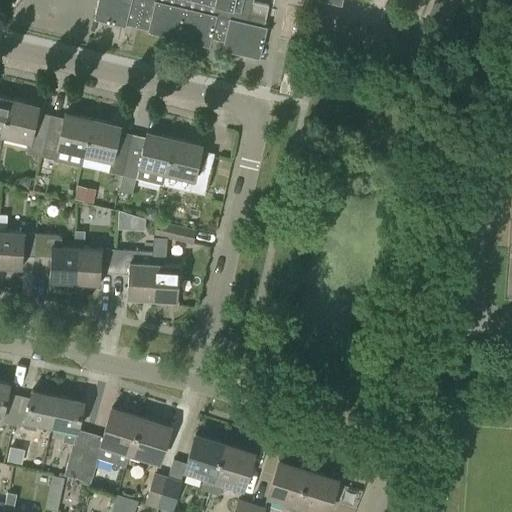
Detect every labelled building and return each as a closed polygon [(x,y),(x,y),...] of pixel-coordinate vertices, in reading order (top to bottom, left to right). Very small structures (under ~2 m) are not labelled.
[(266,26),(263,26),(268,5),(252,2),(252,0),(323,0),(341,4),(342,0),(97,0),(94,18),(125,26),(125,24),(148,29),(147,31),(209,46),(211,38),(224,41),(223,44),(222,49),(259,58),(266,26)] [(465,0),(432,0),(425,18),(419,32),(448,44),(465,0)] [(294,70),(285,68),(279,91),(289,93),(294,70)] [(3,134),(11,99),(0,96),(0,141),(2,134),(3,134)] [(41,155),(48,124),(34,120),(38,105),(11,99),(3,134),(29,141),(27,151),(41,155)] [(84,154),(92,118),(65,112),(62,127),(48,124),(41,155),(54,158),(57,147),(84,154)] [(122,175),(130,143),(116,140),(119,125),(92,118),(84,154),(111,160),(108,171),(122,175)] [(163,184),(174,138),(147,131),(143,146),(130,143),(122,175),(163,184)] [(174,138),(163,184),(204,194),(212,163),(197,159),(201,144),(174,138)] [(88,201),(91,189),(77,186),(74,198),(88,201)] [(156,209),(150,207),(145,210),(143,216),(153,219),(156,209)] [(35,256),(36,232),(6,230),(7,214),(0,213),(0,265),(23,267),(24,255),(35,256)] [(125,232),(126,216),(119,213),(117,232),(125,232)] [(192,243),(195,228),(157,220),(154,234),(192,243)] [(113,272),(115,249),(103,248),(83,247),(84,230),(75,230),(74,247),(77,247),(75,282),(101,283),(101,271),(113,272)] [(77,247),(74,247),(61,246),(61,238),(57,233),(36,232),(35,256),(49,257),(48,280),(75,282),(77,247)] [(154,263),(153,299),(178,300),(181,265),(162,264),(163,247),(152,247),(152,251),(151,263),(154,263)] [(151,263),(152,251),(129,249),(115,249),(113,272),(127,273),(126,297),(153,299),(154,263),(151,263)] [(13,423),(19,395),(7,392),(9,383),(0,380),(0,417),(1,418),(1,421),(13,423)] [(51,425),(58,395),(32,390),(30,397),(19,395),(13,423),(31,427),(32,421),(51,425)] [(62,441),(73,443),(86,446),(90,432),(77,429),(83,400),(58,395),(51,425),(65,428),(62,441)] [(141,417),(111,407),(102,436),(90,432),(86,446),(77,477),(90,481),(101,443),(118,448),(114,461),(126,464),(130,452),(141,417)] [(141,417),(130,452),(159,461),(170,426),(141,417)] [(209,491),(224,443),(195,434),(184,469),(205,476),(201,488),(209,491)] [(86,446),(73,443),(64,474),(77,477),(86,446)] [(224,443),(209,491),(219,494),(222,486),(224,482),(243,488),(254,453),(224,443)] [(172,456),(171,472),(183,473),(184,457),(172,456)] [(297,505),(308,469),(279,460),(267,496),(297,505)] [(308,469),(297,505),(318,511),(327,511),(338,479),(308,469)] [(158,507),(168,476),(154,472),(145,503),(158,507)] [(57,510),(64,477),(52,475),(45,508),(57,510)] [(182,480),(168,476),(158,507),(172,511),(182,480)] [(12,511),(16,493),(7,491),(2,511),(12,511)] [(108,511),(121,511),(126,497),(114,493),(108,511)] [(133,511),(138,501),(126,497),(121,511),(133,511)] [(248,511),(252,502),(238,498),(233,511),(248,511)] [(263,511),(265,506),(252,502),(248,511),(263,511)]
